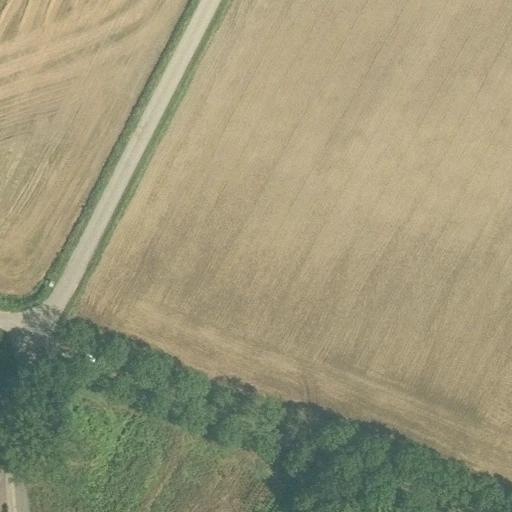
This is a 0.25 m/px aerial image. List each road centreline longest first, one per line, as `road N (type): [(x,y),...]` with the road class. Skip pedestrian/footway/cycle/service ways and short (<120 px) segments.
road 1 (track): [(44,337),(66,353),(473,511)]
road 2 (unclassified): [(44,337),(213,0)]
road 3 (unclassified): [(23,511),(28,414),(44,337)]
